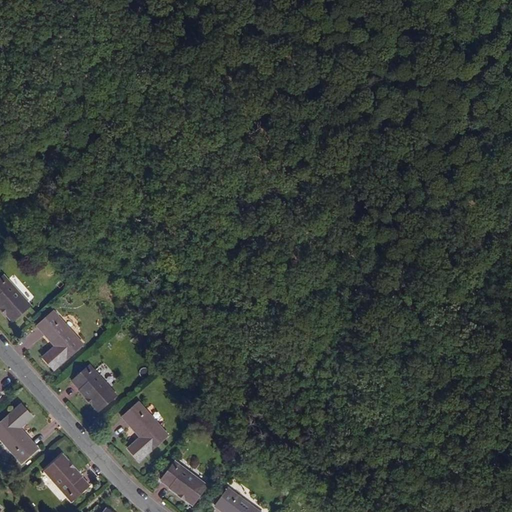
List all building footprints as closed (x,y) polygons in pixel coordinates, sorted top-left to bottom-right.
[(30,306),(3,276),(0,278),(0,307),(13,321),(30,306)] [(82,344),(53,311),(36,326),(55,346),(42,358),(54,370),(82,344)] [(116,395),(89,365),(71,381),(98,411),(116,395)] [(168,436),(138,402),(122,417),(140,438),(128,449),(139,462),(168,436)] [(32,417),(20,404),(0,422),(0,439),(21,463),(37,449),(19,428),(32,417)] [(88,486),(61,456),(44,472),(71,502),(88,486)] [(206,486),(174,462),(160,480),(192,505),(206,486)] [(259,511),(228,489),(214,507),(221,511),(259,511)]
